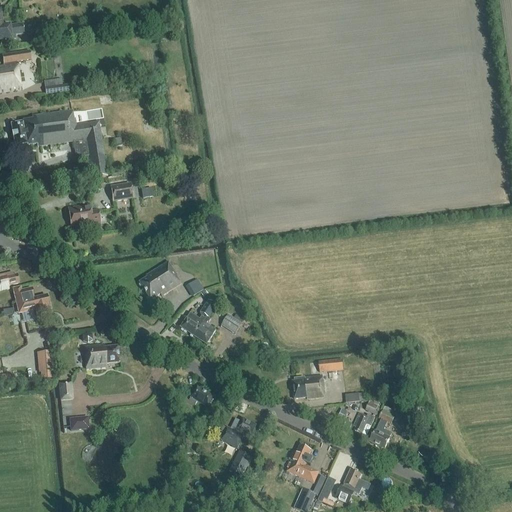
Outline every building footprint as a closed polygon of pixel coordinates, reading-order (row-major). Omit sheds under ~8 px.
[(0,41),(12,40),(11,37),(24,35),(23,25),(3,28),(1,16),(0,15),(0,41)] [(0,93),(20,91),(16,63),(32,61),(31,53),(2,56),(4,67),(0,67),(0,93)] [(44,81),(46,97),(70,93),(69,85),(62,86),(61,79),(44,81)] [(10,126),(13,147),(26,145),(26,147),(36,145),(36,148),(72,142),(75,158),(87,156),(91,179),(107,177),(98,123),(75,127),(74,120),(73,120),(71,112),(32,118),(32,121),(22,123),(22,124),(10,126)] [(154,198),(152,177),(141,178),(144,199),(154,198)] [(104,190),(103,181),(93,183),(95,191),(104,190)] [(132,199),(130,185),(110,188),(113,202),(132,199)] [(80,208),(68,209),(70,223),(71,227),(78,226),(79,227),(85,227),(86,225),(91,225),(92,228),(100,227),(98,212),(90,213),(90,208),(80,209),(80,208)] [(140,283),(151,301),(161,295),(162,297),(181,285),(176,277),(177,277),(169,262),(146,277),(147,278),(140,283)] [(0,291),(8,289),(7,287),(18,284),(16,275),(11,276),(10,273),(0,275),(0,291)] [(28,312),(34,311),(36,317),(49,313),(47,306),(48,306),(48,304),(48,302),(48,300),(47,299),(46,296),(38,298),(38,297),(33,298),(31,289),(21,291),(20,288),(12,290),(15,304),(18,315),(22,314),(28,312)] [(189,315),(180,329),(193,338),(205,317),(208,320),(209,319),(207,319),(215,307),(207,301),(199,313),(201,319),(199,322),(189,315)] [(221,325),(234,334),(241,324),(240,324),(242,320),(235,315),(232,319),(227,316),(221,325)] [(208,320),(205,317),(193,338),(205,346),(211,336),(215,331),(205,325),(207,322),(207,323),(209,320),(209,319),(208,320)] [(63,345),(57,341),(52,349),(58,352),(63,345)] [(104,348),(103,345),(82,348),(85,370),(106,368),(105,364),(118,363),(116,347),(104,348)] [(52,378),(50,351),(38,352),(41,379),(52,378)] [(343,370),(342,360),(317,363),(319,373),(343,370)] [(306,400),(324,397),(321,376),(294,380),(294,382),(292,382),(294,400),(306,398),(306,400)] [(70,383),(58,385),(60,402),(72,400),(70,383)] [(213,397),(196,387),(188,402),(184,400),(180,407),(181,408),(182,425),(189,424),(188,412),(192,405),(194,406),(196,403),(207,409),(213,397)] [(359,402),(358,394),(345,396),(346,403),(359,402)] [(374,416),(377,409),(368,406),(365,412),(374,416)] [(347,413),(341,410),(337,419),(343,422),(347,413)] [(375,433),(374,433),(369,443),(384,450),(389,440),(388,440),(391,435),(383,431),(387,424),(390,426),(394,417),(389,415),(382,411),(378,420),(380,421),(375,433)] [(420,424),(419,414),(409,416),(411,425),(420,424)] [(368,427),(371,421),(358,415),(353,427),(355,428),(354,432),(366,438),(370,429),(368,427)] [(87,418),(76,419),(77,432),(89,430),(87,418)] [(247,443),(256,427),(241,420),(240,423),(235,421),(230,431),(226,430),(220,442),(237,450),(241,440),(247,443)] [(306,460),(310,452),(299,447),(295,455),(294,455),(289,465),(288,464),(286,469),(287,470),(285,473),(312,485),(317,474),(304,467),(307,460),(306,460)] [(240,478),(250,459),(239,454),(230,473),(240,478)] [(352,492),(359,476),(350,472),(342,488),(341,487),(335,500),(348,505),(353,493),(352,492)] [(322,504),(324,500),(327,501),(331,492),(324,488),(318,502),(322,504)] [(301,489),(295,502),(307,508),(313,495),(301,489)]
